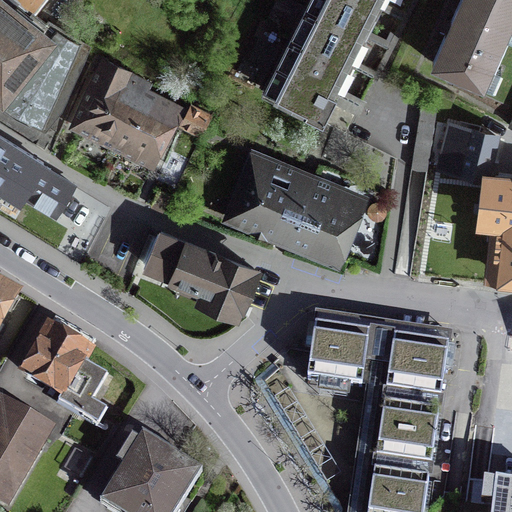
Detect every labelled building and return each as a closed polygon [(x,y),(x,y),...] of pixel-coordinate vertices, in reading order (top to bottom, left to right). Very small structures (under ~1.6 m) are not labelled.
[(34,13),(17,0),(0,0),(0,98),(5,103),(47,126),(88,44),(34,13)] [(17,0),(34,13),(44,0),(17,0)] [(380,0),(312,0),(283,60),(292,64),(277,94),(323,117),(380,0)] [(476,84),(507,12),(480,0),(459,0),(431,64),(476,84)] [(511,0),(507,12),(476,84),(473,89),(511,106),(511,0)] [(511,0),(480,0),(507,12),(511,0)] [(79,118),(113,137),(125,114),(110,106),(128,71),(96,52),(89,69),(99,72),(79,118)] [(110,106),(125,114),(161,132),(172,110),(137,93),(144,79),(128,71),(110,106)] [(209,113),(191,104),(181,123),(199,133),(209,113)] [(149,155),(161,132),(125,114),(113,137),(149,155)] [(46,153),(0,123),(0,184),(20,197),(58,219),(80,182),(42,159),(46,153)] [(486,176),(495,136),(453,126),(443,166),(486,176)] [(361,193),(257,149),(229,216),(332,259),(361,193)] [(511,176),(489,173),(480,234),(493,235),(488,270),(511,273),(511,176)] [(111,204),(91,194),(84,207),(104,217),(111,204)] [(164,217),(144,264),(244,306),(264,258),(164,217)] [(0,323),(15,299),(0,289),(0,323)] [(96,340),(47,311),(17,361),(59,386),(55,394),(98,419),(107,404),(92,395),(107,370),(86,357),(96,340)] [(370,333),(316,325),(308,380),(362,387),(370,333)] [(449,345),(395,337),(387,391),(441,399),(449,345)] [(61,429),(0,395),(0,502),(16,511),(61,429)] [(439,412),(385,405),(377,458),(431,466),(439,412)] [(174,511),(201,470),(145,435),(102,504),(115,511),(174,511)] [(423,511),(429,479),(375,472),(368,511),(423,511)] [(511,511),(511,485),(498,484),(494,511),(511,511)]
